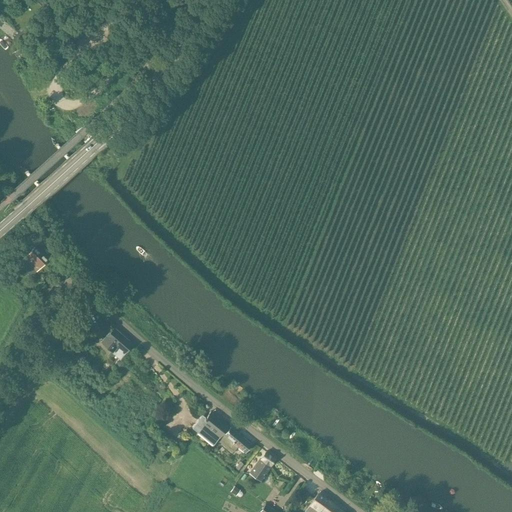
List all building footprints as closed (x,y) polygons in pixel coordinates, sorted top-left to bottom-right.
[(56,150),(64,158),(67,156),(59,147),(56,150)] [(65,160),(79,175),(80,175),(82,173),(82,172),(68,157),(67,157),(65,159),(65,160)] [(27,176),(34,185),(37,183),(30,174),(27,176)] [(36,186),(49,202),(50,203),(52,200),(52,199),(38,184),(36,185),(36,186)] [(48,260),(35,247),(24,258),(25,259),(21,264),(27,269),(26,270),(32,276),(48,260)] [(114,327),(102,341),(113,351),(121,358),(133,344),(114,327)] [(202,414),(197,421),(192,427),(213,444),(228,425),(211,411),(206,417),(202,414)] [(251,444),(231,427),(225,434),(219,441),(233,453),(239,445),(246,451),(251,444)] [(266,451),(250,472),(260,479),(276,458),(266,451)] [(346,511),(320,492),(306,510),(308,511),(346,511)] [(259,511),(277,511),(265,503),(259,511)]
